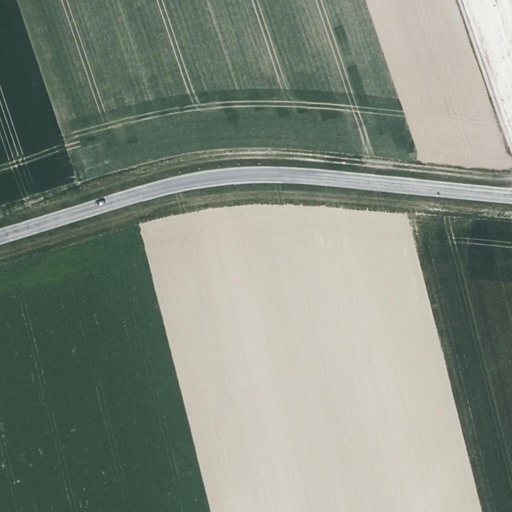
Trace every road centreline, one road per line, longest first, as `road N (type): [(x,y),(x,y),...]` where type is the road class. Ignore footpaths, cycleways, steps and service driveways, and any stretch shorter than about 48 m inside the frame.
road 1 (tertiary): [(511,196),(267,173),(199,179),(0,236)]
road 2 (track): [(511,153),(460,0),(504,0),(511,22)]
